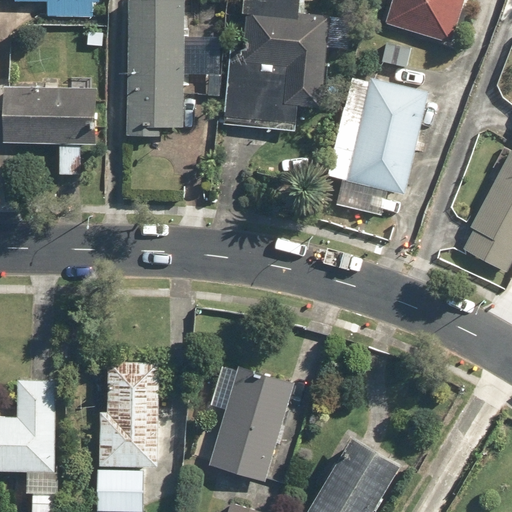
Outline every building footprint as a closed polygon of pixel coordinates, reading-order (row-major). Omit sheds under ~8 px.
[(99,0),(42,0),(48,0),(47,13),(92,16),(92,0),(98,0),(100,0),(99,0)] [(224,33),(187,31),(188,0),(130,0),(124,136),(159,137),(160,126),(183,127),(185,93),(221,94),(224,33)] [(300,0),(240,0),(238,15),(249,16),(246,46),(231,44),(222,122),(298,130),(301,102),(322,104),(328,48),(351,50),(355,19),(299,13),(300,0)] [(464,0),(393,0),(387,23),(452,43),(464,0)] [(406,194),(429,90),(403,84),(412,46),(386,40),(376,85),(351,79),(329,175),(343,178),(338,200),(382,210),(386,190),(406,194)] [(2,141),(60,144),(58,174),(81,175),(83,145),(97,146),(100,89),(5,84),(2,141)] [(511,263),(511,155),(464,246),(509,270),(511,263)] [(142,510),(144,467),(157,467),(160,360),(108,358),(106,411),(101,411),(98,508),(142,510)] [(264,479),(295,381),(245,365),(237,391),(231,389),(208,461),(264,479)] [(54,471),(56,378),(18,377),(18,415),(0,414),(0,470),(27,471),(26,493),(34,493),(34,509),(58,509),(59,471),(54,471)] [(372,511),(402,462),(352,433),(305,511),(372,511)] [(269,511),(229,499),(224,511),(269,511)]
